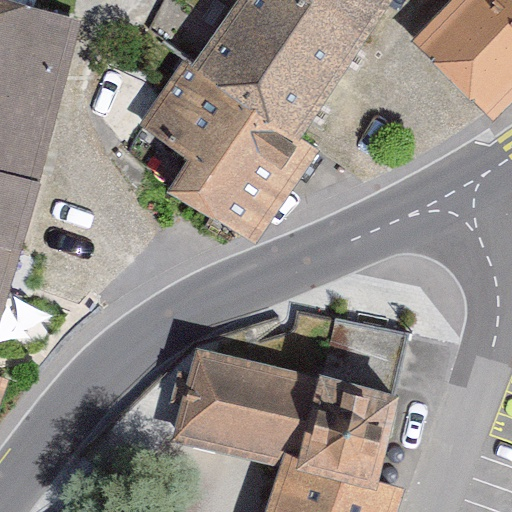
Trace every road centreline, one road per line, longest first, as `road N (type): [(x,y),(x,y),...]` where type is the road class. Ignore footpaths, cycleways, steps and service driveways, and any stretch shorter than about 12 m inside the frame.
road 1 (tertiary): [(469,189),(236,296),(144,349),(0,503)]
road 2 (residential): [(469,189),(496,276),(498,322),(435,511)]
